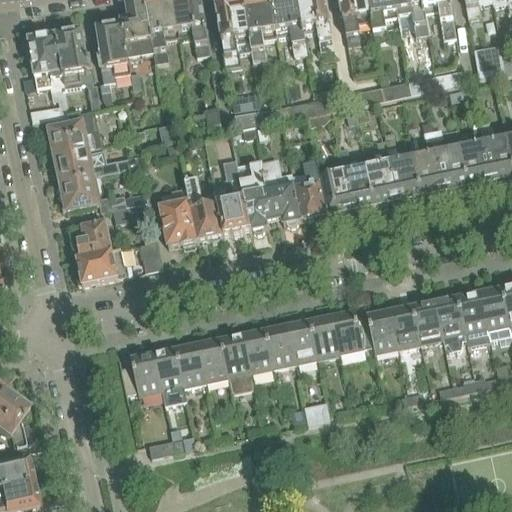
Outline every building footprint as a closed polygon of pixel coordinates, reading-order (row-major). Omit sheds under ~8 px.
[(211,61),(200,0),(181,0),(173,1),(179,45),(194,42),(197,63),(211,61)] [(253,55),(245,4),(243,5),(239,1),(239,0),(231,1),(231,2),(228,7),(217,9),(227,73),(240,70),(238,57),(253,55)] [(255,0),(255,3),(245,4),(253,55),(255,68),(268,66),(264,45),(278,43),(270,0),(255,0)] [(305,38),(298,0),(270,0),(278,43),(292,41),(295,61),(309,59),(305,38)] [(298,0),(305,38),(318,36),(322,57),(334,55),(325,0),(298,0)] [(358,30),(373,27),(368,0),(340,0),(349,53),(361,51),(358,30)] [(368,0),(373,27),(376,48),(389,46),(386,25),(400,23),(395,0),(368,0)] [(395,0),(400,23),(402,36),(416,34),(417,42),(430,40),(427,19),(426,19),(423,0),(395,0)] [(423,0),(426,19),(427,19),(440,17),(443,37),(444,45),(457,43),(456,35),(450,0),(423,0)] [(464,0),(469,24),(482,22),(484,21),(482,11),(495,9),(493,0),(464,0)] [(511,0),(493,0),(495,9),(495,12),(509,9),(511,17),(511,0)] [(179,45),(173,1),(146,6),(154,56),(156,70),(170,68),(166,47),(179,45)] [(130,25),(122,27),(123,30),(129,66),(142,64),(141,58),(154,56),(146,6),(127,9),(130,25)] [(129,66),(123,30),(98,34),(103,62),(100,63),(104,89),(101,90),(103,104),(108,110),(113,109),(110,88),(116,87),(115,82),(131,79),(129,66)] [(82,36),(57,41),(66,95),(84,92),(84,90),(87,89),(89,92),(92,108),(102,107),(98,86),(94,87),(90,64),(87,65),(82,36)] [(70,119),(66,95),(57,41),(29,45),(38,96),(53,93),(55,106),(60,105),(63,120),(70,119)] [(502,52),(474,56),(479,87),(507,82),(504,65),(502,52)] [(131,79),(134,95),(142,94),(140,78),(131,79)] [(381,82),(382,92),(385,107),(411,101),(409,87),(390,91),(389,80),(381,82)] [(436,81),(409,87),(411,101),(438,96),(436,81)] [(382,92),(356,98),(358,112),(385,107),(382,92)] [(342,101),(315,106),(317,121),(323,119),(331,118),(332,117),(344,115),(342,101)] [(315,106),(289,111),(291,125),(308,122),(317,121),(315,106)] [(289,111),(263,116),(265,131),(268,131),(267,130),(291,125),(289,111)] [(221,127),(219,113),(206,115),(208,130),(221,127)] [(369,115),(356,118),(358,128),(358,129),(371,126),(369,115)] [(248,118),(235,120),(237,135),(243,134),(244,136),(265,131),(263,116),(248,118)] [(55,161),(56,163),(90,156),(103,153),(95,117),(70,123),(70,128),(68,130),(63,131),(61,130),(59,134),(50,135),(53,149),(51,156),(55,161)] [(356,118),(348,120),(351,129),(358,128),(356,118)] [(317,121),(308,122),(310,132),(325,129),(323,119),(317,121)] [(487,120),(479,122),(481,135),(483,143),(493,187),(511,182),(511,160),(507,138),(496,140),(494,132),(490,133),(487,120)] [(479,122),(470,123),(473,136),(481,135),(479,122)] [(432,128),(423,130),(426,148),(435,146),(433,137),(432,128)] [(256,133),(244,136),(246,144),(258,142),(256,133)] [(269,133),(259,135),(261,147),(271,145),(269,133)] [(147,135),(133,138),(135,146),(148,143),(147,135)] [(442,135),(433,137),(435,146),(444,144),(442,135)] [(493,187),(483,143),(460,148),(470,191),(493,187)] [(396,144),(387,146),(389,155),(397,154),(396,144)] [(380,157),(365,160),(375,211),(399,206),(390,162),(389,155),(387,146),(378,148),(380,157)] [(470,191),(460,148),(437,153),(446,196),(470,191)] [(446,196),(437,153),(413,158),(422,201),(446,196)] [(349,154),(340,156),(343,172),(352,216),(375,211),(365,160),(351,163),(349,154)] [(90,156),(56,163),(62,190),(96,183),(141,173),(138,162),(107,169),(105,156),(91,159),(90,156)] [(422,201),(413,158),(390,162),(399,206),(422,201)] [(227,186),(213,189),(216,200),(225,242),(232,240),(235,242),(242,241),(243,238),(251,237),(241,191),(242,191),(238,172),(236,165),(223,168),(227,186)] [(279,165),(263,169),(264,170),(265,182),(274,226),(283,225),(284,230),(287,229),(288,231),(291,233),(297,232),(299,228),(299,227),(301,226),(302,226),(293,182),(292,179),(283,181),(279,165)] [(305,180),(293,182),(302,226),(327,221),(319,177),(317,168),(303,171),(305,180)] [(250,169),(238,172),(242,191),(241,191),(251,237),(254,236),(254,237),(257,240),(263,239),(266,235),(265,234),(268,233),(267,228),(274,226),(265,182),(264,170),(263,169),(251,171),(250,169)] [(321,177),(319,177),(327,221),(352,216),(343,172),(321,177)] [(223,242),(225,242),(216,200),(202,203),(198,182),(185,185),(187,193),(187,196),(190,208),(198,247),(208,245),(212,248),(221,246),(223,242)] [(148,208),(147,202),(146,198),(125,202),(125,201),(111,204),(111,202),(100,204),(96,183),(62,190),(62,192),(61,199),(65,204),(68,218),(77,216),(80,218),(82,216),(87,215),(89,216),(92,212),(100,211),(102,218),(114,215),(148,208)] [(160,206),(149,208),(151,222),(152,222),(154,232),(164,230),(169,253),(184,250),(185,254),(197,252),(196,248),(198,247),(190,208),(174,212),(171,200),(159,203),(160,206)] [(148,208),(114,216),(117,229),(151,222),(149,208),(148,208)] [(71,235),(77,265),(112,257),(106,228),(71,235)] [(141,251),(146,278),(163,275),(157,248),(141,251)] [(83,291),(83,292),(130,282),(128,272),(125,273),(121,255),(112,257),(77,265),(81,280),(77,282),(79,290),(83,291)] [(511,291),(502,293),(511,341),(511,291)] [(511,341),(502,293),(479,298),(490,348),(511,343),(511,341)] [(479,298),(457,303),(466,345),(467,352),(490,348),(479,298)] [(466,345),(457,303),(435,307),(443,346),(444,350),(449,349),(450,352),(454,356),(462,355),(464,349),(463,346),(466,345)] [(420,350),(443,346),(435,307),(412,312),(420,350)] [(420,350),(412,312),(391,316),(399,355),(420,350)] [(399,355),(391,316),(368,321),(369,326),(368,326),(374,352),(374,354),(376,360),(399,355)] [(333,322),(341,361),(343,369),(366,364),(364,354),(374,352),(368,326),(359,328),(357,317),(333,322)] [(341,361),(333,322),(311,327),(319,366),(341,361)] [(296,371),(319,366),(311,327),(288,331),(296,371)] [(296,371),(288,331),(266,336),(274,375),(296,371)] [(266,336),(243,341),(251,380),(274,375),(266,336)] [(251,380),(243,341),(221,345),(229,385),(232,400),(255,395),(251,380)] [(207,389),(229,385),(221,345),(199,350),(207,389)] [(207,389),(199,350),(177,355),(185,394),(207,389)] [(187,403),(185,394),(177,355),(167,357),(166,354),(158,356),(158,358),(154,359),(162,399),(171,397),(172,406),(187,403)] [(162,399),(154,359),(132,364),(133,372),(139,400),(140,404),(162,399)] [(128,402),(139,400),(133,372),(123,374),(121,366),(120,367),(129,410),(130,410),(128,402)] [(498,383),(497,383),(499,392),(511,388),(511,382),(511,380),(498,383)] [(485,383),(474,385),(477,396),(499,392),(497,383),(486,386),(485,383)] [(455,401),(477,396),(474,385),(464,388),(464,390),(453,393),(455,401)] [(0,412),(9,399),(0,393),(0,390),(0,412)] [(441,403),(455,401),(453,393),(440,395),(441,403)] [(19,407),(9,399),(0,412),(0,434),(9,441),(10,439),(14,455),(26,452),(26,450),(32,449),(28,431),(22,433),(21,425),(29,414),(26,411),(26,409),(22,406),(19,407)] [(422,399),(408,402),(410,410),(424,407),(422,399)] [(395,405),(397,413),(410,410),(408,402),(395,405)] [(366,411),(352,414),(354,422),(368,419),(366,411)] [(339,416),(340,425),(354,422),(352,414),(339,416)] [(321,420),(307,423),(309,431),(323,428),(321,420)] [(294,426),(296,434),(309,431),(307,423),(294,426)] [(277,429),(262,432),(264,441),(278,438),(277,429)] [(249,435),(251,443),(264,441),(262,432),(249,435)] [(218,442),(220,450),(234,447),(232,439),(218,442)] [(206,453),(220,450),(218,442),(205,444),(206,453)] [(175,459),(186,457),(183,444),(172,447),(175,459)] [(175,459),(172,447),(150,451),(150,452),(152,464),(175,459)] [(2,470),(0,470),(0,495),(33,488),(31,483),(34,479),(32,473),(29,471),(28,465),(17,467),(16,462),(1,465),(2,470)] [(0,511),(36,511),(38,511),(36,506),(38,502),(37,496),(34,493),(33,488),(0,495),(0,511)]
